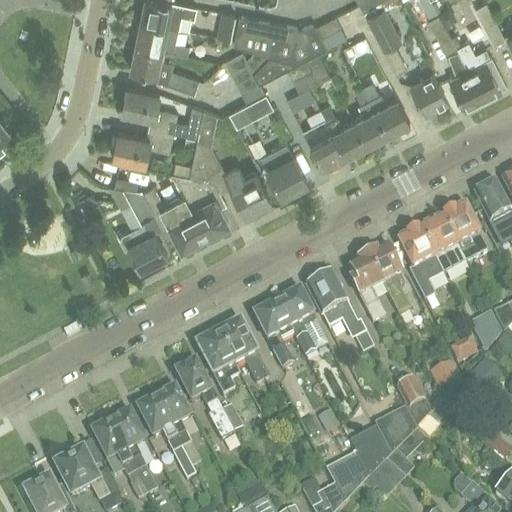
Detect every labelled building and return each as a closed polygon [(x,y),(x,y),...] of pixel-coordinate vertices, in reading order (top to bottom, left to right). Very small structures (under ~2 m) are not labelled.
[(195,18),(195,17),(197,7),(163,0),(144,0),(141,21),(178,29),(181,15),(195,18)] [(356,0),(363,13),(373,7),(369,0),(356,0)] [(437,9),(432,0),(420,0),(427,14),(437,9)] [(373,7),(363,13),(384,50),(383,50),(396,73),(407,67),(395,44),(401,40),(384,9),(384,10),(380,3),(373,7)] [(494,44),(505,39),(487,3),(476,9),(494,44)] [(217,37),(232,40),(237,15),(222,12),(217,37)] [(455,35),(451,38),(440,15),(428,21),(445,55),(457,49),(461,47),(455,35)] [(329,47),(324,37),(318,26),(314,29),(312,24),(299,28),(242,16),(236,46),(252,51),(272,57),(296,64),(308,58),(329,47)] [(324,37),(340,28),(335,18),(318,26),(324,37)] [(175,43),(178,29),(141,21),(136,45),(162,50),(187,56),(189,46),(175,43)] [(324,37),(329,47),(346,38),(340,28),(324,37)] [(486,48),(476,53),(470,42),(458,49),(471,68),(468,70),(484,101),(501,92),(500,88),(505,85),(491,58),(486,48)] [(157,75),(162,50),(136,45),(131,69),(157,75)] [(249,62),(247,58),(246,59),(242,51),(224,62),(229,72),(249,62)] [(255,71),(272,57),(252,51),(247,58),(249,62),(229,72),(236,83),(255,71)] [(484,101),(468,70),(459,52),(448,55),(456,76),(450,79),(466,110),(484,101)] [(288,69),(296,64),(272,57),(255,71),(236,83),(241,94),(259,83),(288,69)] [(301,73),(313,67),(308,58),(296,64),(288,69),(299,92),(308,87),(301,73)] [(301,73),(308,87),(320,81),(313,67),(301,73)] [(200,82),(171,70),(166,84),(194,95),(200,82)] [(410,85),(426,113),(448,102),(433,73),(413,84),(410,85)] [(363,87),(388,133),(410,122),(398,98),(376,109),(371,99),(379,95),(373,82),(363,87)] [(247,105),(266,95),(259,83),(241,94),(247,105)] [(149,128),(174,133),(178,113),(157,108),(160,93),(127,87),(122,112),(151,117),(149,128)] [(366,145),(388,133),(363,87),(355,91),(362,103),(359,105),(365,115),(354,121),(366,145)] [(267,94),(266,95),(247,105),(244,107),(252,121),(275,108),(267,94)] [(192,105),(191,113),(202,118),(203,109),(192,105)] [(366,145),(354,121),(344,127),(338,116),(336,118),(329,105),(320,110),(345,156),(366,145)] [(211,181),(213,174),(223,169),(212,147),(219,116),(203,109),(202,118),(190,177),(211,181)] [(323,168),(345,156),(320,110),(308,116),(315,129),(305,134),(310,144),(323,168)] [(0,154),(6,150),(3,147),(15,138),(0,119),(0,154)] [(170,153),(174,133),(149,128),(146,138),(118,132),(113,157),(145,164),(148,148),(170,153)] [(277,149),(262,156),(268,169),(282,195),(307,182),(294,156),(287,143),(277,149)] [(231,186),(246,214),(271,201),(256,172),(242,180),(236,168),(225,174),(231,185),(231,186)] [(171,173),(184,196),(207,238),(220,231),(219,228),(228,223),(220,208),(227,204),(215,182),(211,181),(190,177),(171,173)] [(505,179),(502,181),(511,199),(511,173),(507,176),(505,179)] [(118,177),(116,187),(139,191),(141,181),(118,177)] [(478,194),(475,195),(490,224),(489,224),(501,247),(511,241),(511,240),(511,214),(511,213),(496,184),(486,189),(483,188),(478,190),(478,194)] [(207,238),(184,196),(165,206),(154,186),(144,191),(163,228),(167,238),(175,234),(182,248),(192,243),(193,245),(207,238)] [(144,191),(139,191),(116,187),(115,193),(134,229),(123,235),(121,242),(125,248),(128,246),(141,269),(167,255),(155,232),(163,228),(144,191)] [(442,218),(457,247),(466,264),(488,252),(480,236),(480,235),(465,206),(454,212),(450,211),(447,213),(445,216),(442,218)] [(466,264),(457,247),(442,218),(420,230),(435,259),(444,275),(466,264)] [(444,275),(435,259),(420,230),(417,231),(413,230),(410,232),(409,236),(398,242),(413,271),(410,273),(426,303),(436,298),(429,283),(444,275)] [(406,283),(405,282),(387,248),(380,252),(380,251),(377,253),(375,252),(371,254),(370,256),(368,257),(383,286),(399,316),(411,310),(402,293),(403,292),(404,291),(405,289),(406,288),(406,287),(406,285),(406,283)] [(372,292),(383,286),(368,257),(365,259),(364,258),(358,261),(358,263),(356,263),(357,265),(350,268),(357,283),(353,286),(371,320),(383,314),(372,292)] [(89,272),(81,276),(87,288),(95,284),(89,272)] [(332,276),(307,289),(322,318),(336,310),(347,331),(358,325),(332,276)] [(300,293),(277,305),(289,326),(294,336),(294,335),(306,358),(316,353),(304,330),(317,324),(300,293)] [(511,325),(511,303),(493,314),(503,333),(504,334),(511,325)] [(282,342),(294,336),(289,326),(277,305),(255,317),(283,370),(294,364),(282,342)] [(487,341),(503,333),(493,314),(477,322),(487,341)] [(268,379),(265,373),(256,355),(240,325),(231,330),(230,327),(217,333),(235,366),(246,361),(258,384),(268,379)] [(511,335),(507,331),(496,343),(511,357),(511,335)] [(240,375),(235,366),(217,333),(205,340),(207,343),(198,347),(223,396),(235,390),(230,380),(240,375)] [(366,334),(356,340),(363,354),(374,348),(366,334)] [(470,345),(455,353),(461,363),(476,355),(470,345)] [(481,359),(469,372),(490,391),(502,378),(481,359)] [(450,363),(429,374),(438,392),(460,380),(450,363)] [(234,433),(223,412),(212,391),(210,392),(195,364),(177,374),(192,403),(202,398),(207,407),(207,408),(211,415),(208,417),(221,441),(235,434),(234,433)] [(417,428),(431,413),(414,381),(397,391),(406,408),(417,428)] [(181,425),(190,420),(175,391),(157,401),(165,417),(183,450),(186,457),(191,467),(201,462),(181,425)] [(173,455),(183,450),(165,417),(157,401),(138,410),(153,439),(163,434),(173,455)] [(416,429),(427,440),(453,412),(442,401),(431,413),(417,428),(416,429)] [(245,428),(239,417),(234,406),(223,412),(234,433),(245,428)] [(416,429),(417,428),(406,408),(374,425),(376,429),(391,456),(416,429)] [(330,411),(318,418),(327,433),(339,426),(330,411)] [(157,490),(146,469),(136,448),(145,444),(130,415),(111,424),(137,473),(148,495),(157,490)] [(148,495),(137,473),(111,424),(93,434),(108,463),(117,458),(139,500),(148,495)] [(369,479),(387,460),(391,456),(376,429),(350,442),(357,455),(369,479)] [(408,461),(427,440),(416,429),(391,456),(387,460),(408,478),(417,469),(408,461)] [(511,453),(511,448),(490,429),(482,438),(506,459),(511,453)] [(82,453),(56,467),(72,496),(91,486),(99,502),(104,511),(106,511),(124,503),(119,492),(107,470),(98,475),(94,468),(91,470),(82,453)] [(511,508),(511,471),(493,454),(488,459),(502,472),(501,473),(500,474),(499,477),(498,479),(498,480),(498,482),(498,485),(498,486),(498,488),(500,490),(496,495),(511,508)] [(364,485),(369,479),(357,455),(327,471),(335,487),(345,505),(364,485)] [(191,467),(186,457),(177,462),(187,481),(196,476),(191,467)] [(388,499),(408,478),(387,460),(369,479),(364,485),(375,496),(380,491),(388,499)] [(75,511),(62,487),(55,491),(49,479),(41,484),(38,478),(23,486),(26,492),(24,492),(34,511),(75,511)] [(254,480),(234,491),(245,511),(265,500),(254,480)] [(314,480),(300,487),(313,511),(322,506),(318,496),(321,494),(314,480)] [(502,511),(503,511),(473,485),(462,498),(477,511),(502,511)] [(313,511),(338,511),(345,505),(335,487),(321,494),(318,496),(322,506),(313,511)] [(274,511),(268,499),(249,510),(250,511),(274,511)]
